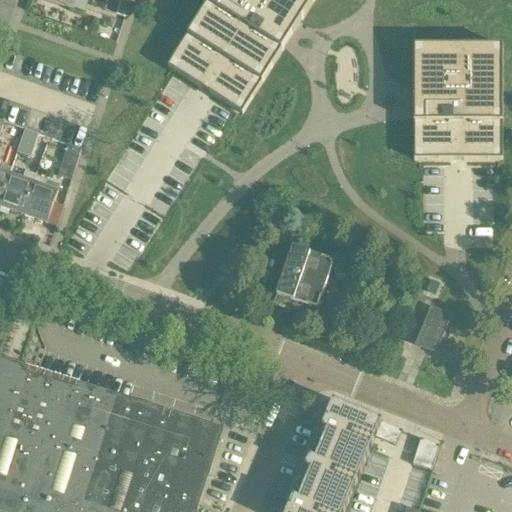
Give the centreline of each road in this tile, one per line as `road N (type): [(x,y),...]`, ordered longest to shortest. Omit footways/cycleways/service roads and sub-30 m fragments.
road 1 (residential): [(305,365),(0,251)]
road 2 (unclassified): [(470,429),(305,365)]
road 3 (residential): [(246,511),(305,365)]
road 4 (unclassified): [(511,309),(470,429)]
